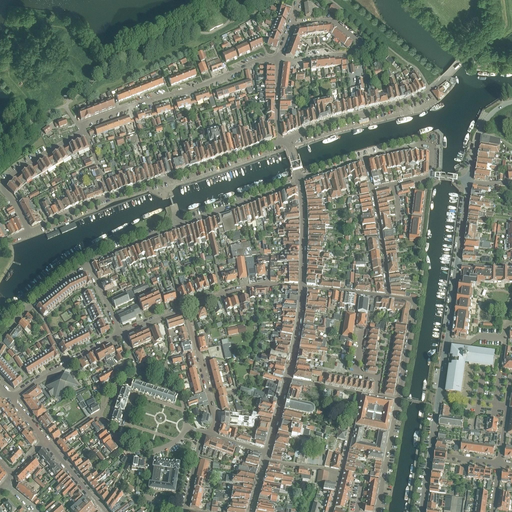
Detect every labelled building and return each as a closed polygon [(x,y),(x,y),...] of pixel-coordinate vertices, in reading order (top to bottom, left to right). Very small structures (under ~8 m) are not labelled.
[(330,9),(329,11),(335,16),(336,15),(340,10),(334,4),(330,9)] [(280,12),(288,15),(289,15),(291,9),(282,6),(280,12)] [(278,18),(285,21),(286,21),(288,15),(280,12),(278,18)] [(277,20),(275,26),(283,29),(285,23),(277,20)] [(295,29),(291,43),(285,56),(293,59),(296,51),(299,52),(300,51),(297,50),(298,46),(301,47),(302,45),(299,44),(302,37),(328,34),(334,38),(332,41),(334,42),(336,40),(339,42),(337,44),(339,46),(340,43),(344,46),(347,48),(352,42),(349,39),(331,25),(295,29)] [(273,32),(280,34),(281,35),(283,29),(275,26),(273,32)] [(272,33),(270,39),(278,42),(280,37),(279,36),(272,33)] [(28,45),(33,52),(45,43),(39,36),(28,45)] [(253,40),(257,48),(263,46),(259,38),(253,40)] [(270,39),(267,45),(271,46),(276,48),(279,42),(278,42),(270,39)] [(248,43),(251,50),(251,51),(257,48),(253,40),(248,43)] [(241,47),(244,55),(250,52),(247,45),(241,47)] [(235,50),(239,57),(244,55),(241,47),(235,50)] [(228,53),(231,60),(237,58),(234,51),(228,53)] [(222,56),(226,63),(231,60),(228,53),(222,56)] [(392,65),(395,62),(388,57),(386,60),(392,65)] [(209,70),(211,69),(212,72),(222,69),(219,60),(207,64),(209,70)] [(306,63),(307,70),(311,69),(311,70),(316,70),(315,61),(310,62),(310,63),(306,63)] [(201,75),(208,72),(204,64),(198,67),(201,75)] [(187,72),(190,79),(196,76),(193,70),(187,72)] [(415,71),(413,72),(415,76),(417,81),(421,78),(420,77),(419,78),(416,72),(415,71)] [(187,72),(181,75),(184,81),(190,79),(187,72)] [(274,72),(266,72),(266,82),(274,82),(274,72)] [(181,75),(175,77),(177,84),(184,81),(181,75)] [(415,76),(411,78),(412,79),(418,93),(422,91),(419,85),(423,82),(421,78),(417,81),(415,76)] [(177,84),(175,77),(168,79),(171,86),(177,84)] [(247,82),(244,83),(246,90),(246,89),(248,93),(251,92),(250,88),(252,87),(251,83),(251,82),(250,77),(246,78),(247,81),(247,82)] [(392,77),(390,78),(391,82),(394,102),(401,100),(398,91),(397,91),(396,86),(395,80),(393,80),(392,77)] [(155,81),(158,87),(163,85),(161,78),(155,81)] [(358,89),(355,89),(358,110),(363,109),(364,109),(361,90),(364,90),(362,79),(357,79),(358,89)] [(412,79),(408,81),(414,95),(418,93),(412,79)] [(406,82),(405,83),(411,96),(414,95),(408,81),(408,80),(406,81),(406,82)] [(149,83),(152,89),(158,87),(155,81),(149,83)] [(144,85),(146,92),(152,89),(149,83),(144,85)] [(405,83),(402,84),(405,92),(403,92),(405,99),(411,96),(405,83)] [(369,84),(368,84),(370,91),(373,107),(379,105),(376,92),(374,92),(372,84),(369,84)] [(138,87),(141,94),(146,92),(144,85),(138,87)] [(133,89),(135,96),(141,94),(138,87),(133,89)] [(432,93),(433,94),(438,101),(444,96),(442,92),(445,90),(442,87),(439,89),(438,88),(432,93)] [(127,91),(130,98),(135,96),(133,89),(130,90),(127,91)] [(280,101),(284,101),(284,102),(289,102),(290,102),(294,101),(293,97),(290,97),(286,97),(286,96),(287,96),(287,94),(291,94),(291,89),(290,89),(287,89),(285,89),(285,90),(280,91),(280,101)] [(354,89),(350,90),(351,96),(350,96),(353,112),(358,110),(355,89),(354,89)] [(121,93),(124,100),(130,98),(127,91),(121,93)] [(213,95),(214,97),(217,96),(218,99),(224,97),(222,91),(216,93),(216,94),(213,95)] [(346,92),(344,92),(344,96),(345,102),(346,113),(353,112),(350,96),(349,96),(350,100),(347,100),(346,92)] [(118,102),(119,102),(124,100),(121,93),(116,96),(118,102)] [(208,93),(201,95),(203,101),(209,100),(212,108),(215,107),(212,95),(209,96),(208,93)] [(196,101),(193,102),(194,104),(203,101),(201,95),(194,97),(196,101)] [(189,99),(182,101),(184,107),(194,104),(193,102),(190,103),(189,99)] [(332,99),(322,101),(326,119),(330,118),(328,102),(332,101),(332,99)] [(334,99),(332,99),(332,101),(334,117),(341,115),(339,104),(339,103),(338,101),(334,102),(334,99)] [(105,103),(108,110),(112,109),(115,107),(112,100),(105,103)] [(313,103),(313,106),(317,122),(326,119),(322,101),(314,103),(314,100),(313,100),(313,103)] [(184,107),(182,101),(176,103),(177,107),(174,107),(175,110),(184,107)] [(98,105),(101,113),(105,111),(108,110),(105,103),(98,105)] [(92,108),(95,115),(98,114),(101,113),(98,105),(92,108)] [(169,105),(162,107),(164,113),(174,111),(173,108),(170,109),(169,105)] [(307,112),(310,125),(317,122),(313,106),(310,107),(310,111),(307,112)] [(157,113),(154,114),(155,116),(164,113),(162,107),(156,109),(157,113)] [(85,110),(88,118),(91,117),(91,116),(94,115),(94,116),(95,115),(92,108),(85,110)] [(78,113),(81,120),(84,119),(88,118),(85,110),(78,113)] [(150,111),(143,113),(145,119),(155,116),(154,114),(151,114),(150,111)] [(299,114),(301,128),(310,125),(307,112),(299,114)] [(145,119),(143,113),(136,115),(138,119),(135,119),(136,122),(145,119)] [(129,118),(123,120),(125,126),(134,123),(133,120),(130,121),(129,118)] [(258,119),(254,120),(254,123),(257,122),(257,123),(259,123),(263,143),(271,140),(272,140),(269,126),(274,125),(274,121),(268,121),(268,120),(267,121),(268,124),(269,124),(269,125),(264,126),(263,121),(259,122),(258,119)] [(59,128),(67,125),(65,120),(54,124),(56,128),(59,127),(59,128)] [(238,130),(236,130),(241,150),(245,149),(240,126),(239,122),(239,126),(237,126),(238,130)] [(241,122),(239,122),(240,126),(245,149),(249,148),(246,134),(245,129),(242,129),(241,126),(242,125),(241,122)] [(257,125),(255,125),(259,144),(263,143),(259,123),(257,123),(257,125)] [(90,135),(95,133),(97,136),(102,134),(100,128),(94,130),(89,132),(90,135)] [(217,129),(224,155),(229,154),(224,135),(223,128),(217,129)] [(247,128),(244,128),(245,129),(246,134),(249,148),(249,147),(254,146),(251,133),(248,133),(247,128)] [(217,129),(217,130),(207,132),(207,134),(209,142),(213,141),(214,145),(211,146),(211,147),(214,158),(224,155),(217,129)] [(234,131),(232,131),(232,134),(234,139),(234,140),(237,151),(241,150),(236,130),(234,131)] [(228,134),(224,135),(229,154),(233,152),(230,139),(228,134)] [(228,134),(230,139),(233,152),(234,153),(237,151),(234,140),(234,139),(232,134),(229,135),(228,134)] [(482,137),(480,144),(500,147),(499,154),(505,156),(506,150),(506,148),(501,141),(482,137)] [(80,141),(83,151),(89,149),(85,139),(80,141)] [(74,144),(78,153),(83,151),(80,141),(74,144)] [(196,144),(192,145),(193,151),(194,151),(197,164),(199,163),(201,163),(206,161),(204,154),(205,153),(204,153),(202,146),(201,142),(196,144)] [(197,164),(194,151),(193,151),(192,145),(191,143),(183,145),(186,156),(189,167),(197,164)] [(208,143),(205,144),(206,145),(206,146),(210,160),(214,158),(211,147),(210,147),(210,143),(208,143)] [(65,148),(70,157),(72,155),(78,153),(74,144),(69,146),(65,148)] [(480,144),(479,151),(493,153),(495,154),(499,154),(500,147),(480,144)] [(57,153),(62,161),(70,157),(65,148),(63,150),(63,149),(57,153)] [(182,150),(179,150),(181,157),(184,168),(189,167),(186,156),(184,157),(183,154),(182,150)] [(479,151),(478,158),(488,159),(488,158),(494,159),(495,154),(493,153),(479,151)] [(413,152),(407,153),(410,171),(411,175),(412,178),(413,178),(416,177),(416,172),(412,172),(411,166),(415,165),(413,152)] [(49,157),(55,166),(62,161),(57,153),(52,156),(49,157)] [(410,171),(407,153),(402,154),(405,165),(406,171),(410,171)] [(159,164),(157,164),(160,176),(165,175),(161,161),(160,158),(160,155),(157,156),(158,159),(159,164)] [(169,155),(165,156),(165,158),(166,158),(170,173),(173,173),(174,172),(172,163),(171,163),(171,162),(169,155)] [(146,166),(150,180),(155,178),(151,167),(152,167),(151,165),(152,165),(151,163),(150,163),(149,158),(149,156),(146,157),(147,160),(149,167),(147,168),(146,166)] [(389,157),(392,169),(394,169),(395,173),(397,173),(397,171),(393,156),(389,157)] [(42,162),(47,171),(55,166),(49,157),(47,159),(42,162)] [(181,157),(176,159),(179,170),(184,168),(181,157)] [(141,164),(146,181),(150,180),(146,166),(145,163),(144,158),(142,158),(143,164),(141,164)] [(166,159),(161,161),(165,175),(170,173),(166,158),(165,158),(166,159)] [(382,170),(384,176),(388,175),(385,168),(386,167),(387,170),(388,175),(389,175),(388,173),(384,158),(380,159),(382,170)] [(478,158),(477,164),(487,166),(491,167),(492,167),(495,167),(496,162),(493,162),(494,161),(494,159),(488,158),(488,159),(478,158)] [(374,161),(380,185),(386,184),(385,181),(381,182),(380,178),(379,179),(378,177),(381,176),(380,171),(382,171),(384,176),(382,170),(380,159),(379,159),(374,160),(374,161)] [(373,180),(374,186),(380,185),(374,161),(368,162),(371,174),(373,180)] [(34,166),(39,175),(47,171),(42,162),(37,165),(34,166)] [(151,167),(155,178),(160,176),(157,164),(156,162),(155,162),(154,163),(155,166),(152,167),(151,167)] [(132,167),(136,184),(141,182),(138,169),(135,170),(134,163),(131,163),(132,167)] [(356,166),(360,183),(366,182),(365,179),(367,178),(365,168),(363,168),(362,164),(356,166)] [(26,171),(32,180),(39,175),(34,166),(32,168),(26,171)] [(357,188),(359,188),(358,184),(360,183),(356,166),(350,168),(351,174),(352,174),(355,186),(357,185),(357,188)] [(125,176),(128,187),(132,186),(128,170),(128,168),(127,167),(124,168),(122,168),(124,173),(123,173),(124,176),(125,176)] [(132,167),(128,168),(128,170),(132,186),(132,185),(136,184),(132,167)] [(342,171),(347,191),(347,192),(348,192),(348,193),(348,195),(350,194),(349,188),(351,188),(350,185),(349,184),(349,182),(346,169),(342,171)] [(340,189),(341,192),(347,191),(342,171),(341,170),(337,172),(338,180),(340,189)] [(18,177),(25,185),(26,183),(32,180),(26,171),(21,174),(18,177)] [(119,176),(123,188),(127,187),(128,187),(125,176),(124,176),(123,177),(122,172),(118,173),(119,176)] [(336,172),(337,172),(328,175),(330,189),(332,199),(329,199),(326,200),(326,204),(331,203),(331,199),(332,199),(332,200),(342,198),(342,197),(341,192),(340,189),(338,180),(337,172),(336,172)] [(114,173),(112,174),(115,183),(116,182),(116,183),(119,190),(123,188),(119,176),(117,176),(117,177),(116,178),(114,173)] [(110,180),(106,181),(110,193),(118,190),(119,190),(116,183),(116,182),(115,183),(112,174),(108,176),(110,180)] [(323,177),(327,192),(330,191),(330,192),(331,196),(328,197),(329,199),(332,199),(330,189),(328,175),(323,177)] [(11,184),(18,191),(25,185),(18,177),(16,179),(15,179),(11,184)] [(315,184),(316,189),(317,190),(320,190),(321,193),(327,192),(323,177),(313,180),(314,184),(315,184)] [(93,190),(92,190),(93,193),(95,192),(97,197),(103,196),(101,192),(99,186),(98,187),(98,185),(96,181),(94,182),(96,186),(97,188),(93,190)] [(96,181),(98,185),(98,187),(99,186),(101,192),(103,196),(107,194),(103,184),(99,186),(99,185),(98,185),(96,181)] [(402,186),(403,191),(397,193),(398,196),(409,193),(409,190),(415,188),(414,183),(402,186)] [(6,188),(14,195),(18,191),(11,184),(6,188)] [(71,186),(71,187),(79,204),(82,203),(77,191),(78,191),(76,187),(75,184),(71,186)] [(306,191),(306,194),(307,194),(307,195),(314,194),(317,193),(317,194),(317,190),(316,189),(315,184),(314,184),(305,187),(306,191)] [(78,186),(76,187),(78,191),(77,191),(82,203),(86,201),(84,196),(83,193),(82,192),(81,189),(82,189),(81,186),(79,187),(78,186)] [(71,187),(69,188),(71,192),(69,193),(75,205),(79,204),(71,187)] [(90,189),(88,189),(92,199),(97,197),(95,192),(93,193),(92,190),(93,190),(92,187),(89,188),(90,189)] [(358,190),(359,196),(361,195),(369,194),(368,188),(368,187),(359,189),(359,190),(358,190)] [(83,192),(82,192),(83,193),(84,196),(86,201),(92,199),(88,189),(85,190),(83,191),(83,192)] [(307,201),(322,200),(321,193),(320,190),(317,190),(317,194),(320,194),(320,196),(317,196),(315,196),(314,194),(307,195),(307,194),(307,198),(307,201)] [(66,193),(64,194),(66,197),(67,199),(71,207),(75,205),(69,193),(68,192),(66,193)] [(297,194),(285,197),(286,204),(287,205),(287,208),(289,208),(289,204),(289,200),(297,199),(297,194)] [(275,218),(280,217),(278,207),(278,204),(276,196),(272,198),(273,210),(273,212),(275,218)] [(19,203),(22,208),(25,215),(32,211),(34,210),(31,204),(28,198),(19,203)] [(44,203),(41,204),(48,218),(53,216),(50,209),(49,208),(51,207),(46,198),(42,201),(44,203)] [(67,199),(63,201),(66,209),(71,207),(67,199)] [(322,200),(307,201),(308,205),(308,209),(325,208),(325,204),(324,204),(324,200),(323,200),(322,200)] [(56,203),(54,204),(58,214),(64,211),(59,202),(56,203)] [(260,202),(255,203),(255,204),(259,222),(263,221),(263,220),(263,219),(260,202)] [(50,209),(53,216),(58,214),(54,204),(54,205),(53,205),(54,207),(50,209)] [(248,206),(252,225),(252,228),(256,227),(255,222),(252,205),(248,206)] [(244,208),(247,222),(247,225),(248,226),(250,225),(252,225),(248,206),(244,208)] [(470,206),(469,212),(493,215),(494,213),(491,213),(489,212),(489,213),(486,212),(481,211),(481,208),(470,206)] [(38,224),(41,222),(38,216),(35,218),(32,211),(25,215),(31,227),(38,224)] [(215,218),(218,230),(219,235),(223,234),(227,233),(231,232),(233,242),(241,240),(239,232),(235,232),(235,231),(234,227),(231,212),(220,216),(215,218)] [(360,218),(360,221),(362,221),(374,219),(373,212),(368,212),(365,213),(365,215),(362,216),(362,217),(360,218)] [(18,218),(13,221),(19,232),(24,230),(18,218)] [(214,257),(219,256),(214,236),(214,237),(213,234),(214,233),(213,231),(218,230),(215,218),(211,220),(205,221),(208,235),(214,257)] [(362,221),(363,227),(362,227),(375,225),(374,220),(374,219),(362,221)] [(13,220),(9,222),(15,234),(19,232),(13,221),(13,220)] [(381,223),(382,227),(383,231),(392,230),(391,221),(381,223)] [(9,222),(5,224),(6,227),(11,235),(15,234),(9,222)] [(197,224),(200,240),(204,239),(205,242),(208,241),(208,237),(205,238),(202,223),(197,224)] [(189,227),(192,239),(193,246),(197,245),(193,226),(193,225),(189,227)] [(467,225),(465,241),(479,242),(485,243),(486,240),(480,239),(475,239),(476,232),(477,232),(478,228),(477,227),(477,226),(467,225)] [(184,228),(184,229),(187,239),(189,245),(193,244),(192,239),(189,227),(184,229),(184,228)] [(184,229),(180,230),(183,239),(184,239),(186,245),(187,249),(189,248),(188,245),(189,245),(187,239),(184,229)] [(60,234),(58,230),(46,235),(48,239),(60,234)] [(175,232),(179,246),(181,251),(182,250),(181,246),(183,245),(182,239),(183,239),(180,230),(179,230),(180,231),(175,232)] [(174,242),(174,244),(176,243),(177,247),(178,249),(180,248),(179,246),(175,232),(171,233),(174,242)] [(309,236),(309,241),(317,241),(321,242),(321,244),(326,244),(326,236),(325,236),(309,236)] [(155,239),(159,251),(159,254),(163,252),(163,251),(164,251),(164,249),(167,248),(167,249),(165,242),(163,243),(161,237),(159,238),(155,239)] [(150,241),(155,257),(156,256),(155,252),(159,251),(155,239),(150,241)] [(150,242),(146,243),(150,258),(155,257),(150,241),(150,242)] [(367,242),(368,247),(369,253),(379,252),(378,241),(367,242)] [(464,247),(474,248),(489,250),(490,244),(485,243),(479,242),(465,241),(464,242),(463,246),(464,247)] [(147,259),(147,260),(151,259),(146,243),(142,245),(147,259)] [(235,259),(245,258),(252,258),(251,256),(251,251),(249,243),(246,243),(241,244),(230,247),(232,260),(235,259)] [(137,246),(142,259),(146,258),(146,260),(147,260),(147,259),(142,245),(137,246)] [(134,247),(134,248),(140,265),(141,265),(139,261),(142,260),(142,259),(137,246),(134,247)] [(280,256),(279,256),(279,257),(298,258),(298,253),(298,248),(298,247),(284,246),(284,249),(288,249),(288,252),(284,252),(282,252),(282,255),(280,255),(280,256)] [(134,248),(130,249),(135,263),(137,262),(139,266),(140,265),(134,248)] [(126,251),(131,265),(134,264),(135,267),(137,266),(135,263),(130,249),(126,251)] [(126,251),(122,252),(125,261),(126,261),(127,264),(128,264),(129,266),(131,265),(126,251)] [(118,254),(124,270),(126,269),(125,265),(123,262),(125,261),(122,252),(121,252),(121,253),(118,254)] [(308,253),(308,258),(319,259),(322,260),(327,260),(329,261),(329,260),(332,261),(332,259),(329,259),(330,256),(333,256),(333,254),(331,254),(323,254),(320,253),(308,253)] [(366,257),(367,263),(368,263),(367,256),(371,255),(372,262),(380,261),(379,253),(371,254),(366,254),(366,255),(363,255),(364,257),(366,257)] [(109,258),(114,269),(115,271),(120,269),(123,274),(124,277),(126,276),(125,273),(124,270),(118,254),(114,256),(109,258)] [(258,264),(254,265),(254,269),(255,277),(255,276),(257,276),(258,277),(265,276),(265,273),(263,265),(263,264),(269,263),(268,257),(265,258),(265,256),(261,256),(261,258),(257,259),(258,264)] [(387,257),(388,266),(395,265),(398,265),(397,256),(387,257)] [(114,269),(109,258),(104,259),(107,266),(109,265),(112,270),(114,269)] [(237,266),(239,279),(247,278),(244,263),(245,263),(245,258),(235,259),(236,264),(237,264),(237,266)] [(246,263),(248,278),(255,277),(254,269),(253,258),(245,259),(245,258),(245,263),(246,263)] [(96,262),(99,268),(99,269),(100,269),(107,266),(104,259),(97,262),(96,262)] [(162,264),(161,265),(161,267),(162,269),(163,269),(164,272),(169,270),(168,268),(168,267),(167,261),(166,261),(162,262),(163,264),(162,264)] [(373,270),(381,269),(380,261),(372,262),(370,263),(370,265),(368,265),(368,268),(372,267),(373,270)] [(469,317),(471,308),(470,308),(471,305),(472,297),(473,293),(473,292),(474,286),(476,286),(480,287),(481,283),(485,284),(485,283),(489,284),(498,284),(499,284),(501,284),(509,284),(511,283),(511,269),(509,269),(501,269),(498,269),(496,269),(490,269),(486,269),(474,268),(462,267),(460,280),(462,280),(461,283),(459,283),(458,291),(458,295),(457,303),(456,306),(455,315),(455,318),(454,318),(452,334),(453,334),(453,338),(466,340),(467,336),(469,320),(469,317)] [(228,274),(231,282),(236,280),(235,278),(237,277),(236,272),(234,272),(233,269),(228,270),(229,274),(228,274)] [(372,278),(374,278),(374,279),(374,281),(370,281),(371,284),(383,282),(382,278),(382,277),(381,269),(373,270),(374,275),(371,276),(372,278)] [(101,273),(96,275),(98,279),(103,277),(108,275),(111,274),(109,270),(107,271),(107,270),(105,270),(104,270),(101,271),(101,273)] [(308,270),(308,276),(320,277),(320,281),(320,283),(321,283),(321,287),(329,288),(337,288),(340,289),(341,283),(333,282),(333,283),(325,282),(325,277),(322,277),(323,271),(308,270)] [(221,273),(223,280),(225,280),(226,283),(231,282),(228,274),(224,275),(223,272),(221,273)] [(208,278),(210,287),(217,286),(215,277),(211,278),(210,273),(207,274),(208,278)] [(67,284),(50,298),(41,305),(36,308),(43,317),(48,313),(47,313),(68,296),(69,297),(69,298),(69,297),(72,295),(73,295),(73,294),(72,294),(72,293),(92,284),(87,274),(82,277),(67,284)] [(193,282),(196,293),(203,290),(199,280),(195,282),(194,279),(192,275),(189,276),(191,280),(192,282),(193,283),(193,282)] [(199,280),(203,290),(209,288),(205,278),(207,277),(206,275),(202,276),(203,279),(199,280)] [(110,281),(101,285),(104,291),(113,287),(114,287),(112,283),(118,280),(117,278),(116,276),(110,278),(112,281),(110,281)] [(308,276),(307,285),(315,286),(316,280),(320,281),(320,277),(308,276)] [(185,286),(188,296),(194,294),(192,288),(193,288),(192,284),(191,281),(188,282),(189,285),(185,286)] [(177,290),(180,299),(186,297),(185,293),(183,288),(184,288),(183,284),(181,285),(182,288),(178,289),(177,290)] [(285,293),(285,296),(297,297),(297,292),(295,292),(295,291),(293,291),(293,292),(286,291),(287,286),(282,286),(282,290),(282,293),(285,293)] [(167,293),(170,302),(176,300),(172,288),(166,290),(167,293)] [(255,290),(249,290),(250,299),(255,298),(255,296),(265,295),(265,294),(269,294),(268,288),(264,288),(255,289),(255,290)] [(81,296),(83,301),(94,297),(91,291),(83,295),(81,296)] [(130,292),(111,300),(115,308),(129,302),(135,299),(131,291),(130,292)] [(138,299),(143,311),(161,303),(156,291),(138,299)] [(160,292),(162,299),(164,304),(170,302),(167,293),(164,294),(163,291),(160,292)] [(247,296),(240,297),(241,305),(240,305),(240,307),(242,314),(243,316),(246,315),(246,312),(247,312),(246,308),(249,307),(249,304),(247,296)] [(307,296),(306,302),(322,304),(322,301),(326,301),(326,300),(318,299),(317,303),(316,303),(316,301),(317,300),(317,297),(307,296)] [(96,302),(94,297),(83,301),(86,306),(88,305),(88,306),(96,302)] [(236,298),(230,300),(233,309),(237,307),(238,311),(239,311),(241,317),(243,316),(242,314),(240,307),(239,307),(236,298)] [(306,302),(306,307),(318,308),(328,309),(329,310),(331,299),(327,299),(327,302),(326,301),(322,301),(322,304),(306,302)] [(225,307),(226,310),(227,314),(230,313),(229,309),(232,309),(230,300),(224,301),(225,307)] [(359,300),(358,313),(360,313),(366,314),(368,314),(369,301),(359,300)] [(400,302),(398,311),(399,311),(400,310),(403,311),(409,312),(410,304),(400,302)] [(213,305),(212,306),(214,310),(215,314),(222,312),(222,315),(223,314),(225,319),(226,318),(225,314),(224,310),(224,311),(223,309),(222,305),(220,306),(219,303),(213,305)] [(88,311),(90,316),(100,311),(98,305),(90,309),(90,310),(88,311)] [(116,313),(119,319),(122,325),(136,319),(135,316),(140,314),(136,305),(131,307),(132,310),(125,314),(123,310),(116,313)] [(206,316),(204,309),(196,311),(198,319),(199,319),(200,320),(206,318),(205,317),(206,316)] [(346,314),(342,337),(345,337),(344,340),(345,340),(350,341),(352,341),(352,338),(354,326),(356,315),(354,315),(354,313),(355,311),(351,310),(351,312),(349,312),(349,314),(346,314)] [(100,311),(90,316),(93,322),(95,321),(103,317),(100,311)] [(25,318),(23,320),(26,322),(29,325),(30,323),(34,318),(36,316),(33,313),(31,315),(30,314),(29,313),(25,318)] [(358,315),(356,326),(366,328),(368,316),(366,316),(366,314),(360,313),(360,315),(358,315)] [(19,325),(25,331),(27,328),(30,331),(32,329),(23,320),(19,325)] [(94,325),(97,330),(107,326),(107,325),(104,320),(96,324),(94,325)] [(302,331),(302,332),(323,334),(324,334),(328,335),(330,324),(330,321),(325,320),(322,320),(321,326),(322,326),(321,329),(303,327),(303,331),(302,331)] [(12,329),(8,336),(12,339),(14,341),(18,335),(19,333),(22,330),(18,326),(17,325),(13,330),(12,329)] [(237,327),(227,329),(228,336),(238,334),(244,333),(243,325),(237,327)] [(110,331),(107,326),(97,330),(99,335),(101,335),(110,331)] [(157,328),(151,330),(154,338),(151,339),(154,346),(157,345),(156,343),(162,341),(157,328)] [(177,330),(179,336),(186,334),(184,328),(177,330)] [(135,334),(127,337),(133,349),(151,341),(146,329),(139,332),(135,334)] [(85,330),(80,333),(81,335),(85,343),(90,340),(89,337),(88,335),(87,332),(85,330)] [(186,334),(179,336),(181,343),(188,341),(186,334)] [(81,335),(75,337),(79,345),(85,343),(81,335)] [(8,336),(3,343),(9,349),(10,350),(12,348),(16,343),(12,339),(8,336)] [(197,339),(198,345),(206,343),(205,337),(204,336),(197,337),(197,339)] [(270,340),(270,342),(274,343),(277,343),(289,346),(290,342),(291,339),(272,336),(271,336),(270,340)] [(313,346),(313,347),(316,347),(314,347),(314,346),(321,347),(322,339),(302,336),(301,340),(311,342),(311,343),(312,343),(311,345),(313,346)] [(75,337),(70,340),(74,348),(79,345),(75,337)] [(63,340),(58,343),(59,345),(63,354),(69,351),(64,343),(63,340)] [(65,342),(64,343),(69,351),(74,348),(70,340),(65,343),(65,342)] [(228,340),(221,341),(225,359),(231,358),(229,347),(231,347),(230,344),(229,344),(228,340)] [(180,344),(180,347),(177,348),(177,350),(192,347),(190,342),(180,344)] [(198,345),(200,352),(207,350),(207,348),(206,343),(198,345)] [(271,350),(270,352),(287,356),(287,355),(289,346),(277,343),(275,351),(271,350)] [(100,350),(107,364),(108,366),(112,368),(114,366),(110,359),(116,356),(110,345),(109,346),(109,345),(100,350)] [(115,358),(117,361),(118,363),(123,360),(121,355),(123,354),(119,347),(114,350),(117,356),(115,358)] [(178,353),(182,352),(182,355),(183,356),(185,356),(192,354),(192,353),(193,352),(192,347),(177,350),(178,353)] [(49,351),(54,359),(59,356),(54,348),(49,351)] [(492,368),(494,354),(452,348),(450,357),(454,358),(453,360),(456,360),(455,366),(452,365),(452,367),(450,367),(446,393),(460,395),(465,365),(492,368)] [(105,365),(107,364),(100,350),(96,352),(96,353),(95,353),(99,362),(103,360),(105,365)] [(133,354),(135,359),(145,355),(142,350),(133,354)] [(298,354),(313,356),(313,355),(318,356),(318,357),(320,357),(323,358),(326,358),(327,353),(299,350),(299,353),(298,354)] [(44,355),(49,362),(54,359),(54,360),(54,359),(49,351),(49,352),(44,355)] [(268,356),(268,357),(286,361),(286,360),(286,361),(287,356),(270,352),(269,357),(268,356)] [(187,356),(188,362),(195,361),(194,354),(187,356)] [(39,358),(44,366),(49,362),(44,355),(39,358)] [(91,366),(90,367),(92,370),(94,369),(92,366),(97,363),(92,355),(87,358),(89,363),(91,366)] [(135,359),(138,365),(146,361),(148,365),(152,364),(149,357),(146,358),(145,355),(135,359)] [(257,356),(257,358),(284,365),(286,361),(268,357),(262,355),(261,357),(257,356)] [(172,360),(170,360),(171,364),(172,363),(173,365),(182,363),(184,362),(183,362),(183,356),(183,357),(182,356),(174,358),(171,358),(172,360)] [(34,361),(39,369),(44,366),(39,358),(34,361)] [(270,363),(269,365),(284,369),(285,365),(284,365),(257,358),(257,359),(255,359),(255,361),(260,363),(260,360),(263,360),(269,362),(269,363),(270,363)] [(89,371),(92,370),(90,367),(89,367),(85,359),(79,362),(80,365),(77,367),(80,372),(83,370),(83,371),(88,368),(89,371)] [(215,361),(212,361),(211,359),(208,360),(214,380),(220,379),(215,361)] [(29,364),(33,372),(39,369),(34,361),(29,364)] [(190,369),(195,368),(197,367),(195,361),(188,362),(190,369)] [(296,365),(295,371),(308,373),(308,370),(312,371),(312,367),(313,367),(314,362),(310,362),(310,363),(310,365),(309,365),(309,367),(296,365)] [(28,375),(33,372),(29,364),(23,368),(28,375)] [(264,368),(268,369),(283,373),(284,369),(269,365),(265,364),(264,366),(264,368)] [(7,366),(0,372),(0,373),(3,376),(3,377),(10,370),(7,366)] [(114,372),(116,376),(125,371),(123,367),(120,368),(120,369),(114,372)] [(190,374),(188,375),(188,377),(196,375),(195,369),(189,371),(190,374)] [(272,376),(282,378),(283,373),(268,369),(267,372),(273,374),(272,376)] [(10,370),(3,377),(6,380),(7,381),(14,374),(10,370)] [(109,375),(108,375),(111,379),(115,377),(112,371),(111,371),(110,370),(107,372),(109,375)] [(250,371),(249,375),(262,379),(265,380),(267,380),(281,384),(282,380),(263,375),(259,373),(250,371)] [(295,371),(293,378),(303,380),(311,381),(311,379),(310,379),(311,376),(313,376),(314,371),(312,371),(311,374),(308,373),(295,371)] [(107,372),(101,375),(105,382),(111,379),(108,375),(109,375),(107,372)] [(49,388),(46,391),(50,397),(54,394),(59,401),(78,386),(70,375),(64,373),(47,385),(49,388)] [(14,374),(7,381),(10,384),(10,385),(18,378),(18,377),(17,378),(14,374)] [(97,376),(93,379),(95,383),(99,381),(101,385),(105,382),(101,375),(100,376),(99,375),(97,376)] [(18,378),(10,385),(13,388),(14,389),(17,386),(19,385),(19,384),(22,382),(18,378)] [(267,380),(265,389),(269,390),(274,391),(279,392),(281,384),(267,380)] [(137,392),(142,394),(144,386),(133,382),(131,390),(134,391),(134,392),(137,393),(137,392)] [(291,387),(306,390),(307,388),(302,387),(302,384),(292,382),(290,387),(291,387)] [(37,386),(23,397),(25,400),(26,400),(27,402),(26,403),(33,413),(37,419),(44,413),(45,412),(46,412),(40,405),(35,398),(42,394),(41,392),(37,386)] [(144,386),(142,394),(145,395),(148,396),(152,397),(155,389),(144,386)] [(118,399),(127,402),(128,398),(129,394),(130,391),(122,387),(118,399)] [(75,394),(72,395),(74,400),(76,398),(75,396),(77,395),(76,394),(86,390),(85,388),(75,393),(74,393),(75,394)] [(241,388),(239,393),(249,396),(249,397),(253,398),(256,399),(257,396),(254,395),(255,394),(254,394),(251,392),(251,391),(245,389),(241,388)] [(155,389),(152,397),(156,399),(159,400),(163,401),(166,393),(155,389)] [(255,394),(254,395),(257,396),(256,399),(260,400),(261,400),(276,404),(279,392),(274,391),(269,390),(265,389),(264,394),(255,391),(254,394),(255,394)] [(224,390),(218,392),(219,399),(227,397),(225,390),(224,390)] [(166,393),(163,401),(167,402),(170,403),(174,405),(175,403),(174,403),(176,397),(177,398),(177,396),(166,393)] [(197,398),(195,398),(198,404),(199,407),(203,405),(207,403),(206,400),(204,393),(196,395),(197,398)] [(289,393),(287,400),(297,402),(298,399),(302,400),(302,396),(299,395),(300,395),(289,393)] [(188,407),(198,404),(195,398),(197,398),(196,395),(193,396),(194,398),(193,399),(189,400),(189,402),(187,403),(188,407)] [(361,399),(358,411),(356,422),(355,426),(350,449),(360,451),(368,453),(367,458),(381,462),(387,433),(388,429),(390,418),(392,406),(393,402),(362,396),(361,399)] [(115,410),(123,413),(127,402),(118,399),(114,410),(115,410)] [(91,402),(87,404),(89,408),(87,410),(90,414),(91,415),(93,413),(99,410),(96,405),(93,400),(91,402)] [(254,410),(254,411),(258,412),(258,411),(273,415),(276,404),(261,400),(259,404),(257,404),(256,406),(259,407),(258,411),(254,410)] [(285,406),(284,410),(308,415),(311,415),(313,413),(314,410),(313,407),(310,405),(297,402),(287,400),(287,401),(285,406)] [(228,403),(220,405),(222,411),(226,410),(227,412),(230,411),(229,409),(228,409),(227,406),(229,405),(228,403)] [(6,404),(0,409),(4,413),(10,408),(6,404)] [(46,412),(45,412),(44,413),(46,416),(47,415),(54,410),(52,409),(52,407),(46,412)] [(3,418),(6,416),(8,418),(14,413),(10,408),(4,413),(1,415),(3,418)] [(115,410),(111,422),(119,424),(121,420),(122,417),(123,413),(115,410)] [(251,413),(250,415),(252,415),(253,416),(271,420),(272,415),(273,415),(258,411),(258,412),(257,415),(252,413),(252,414),(251,413)] [(282,417),(299,421),(300,421),(302,415),(284,411),(282,417)] [(58,421),(62,417),(63,416),(64,416),(61,412),(51,419),(54,423),(58,421)] [(221,415),(221,425),(228,426),(227,426),(241,427),(241,417),(238,416),(238,414),(224,412),(224,415),(221,415)] [(8,418),(12,423),(18,418),(14,413),(8,418)] [(39,421),(46,430),(52,425),(53,424),(47,415),(46,416),(39,421)] [(207,426),(210,426),(212,419),(211,416),(203,415),(201,425),(201,426),(204,427),(205,426),(207,426)] [(241,417),(241,427),(254,428),(255,421),(255,418),(253,418),(253,416),(252,415),(250,415),(251,415),(251,417),(241,417)] [(253,416),(253,418),(255,418),(255,421),(259,422),(269,424),(270,424),(271,420),(253,416)] [(12,423),(16,428),(22,423),(18,418),(12,423)] [(439,426),(462,429),(463,421),(460,420),(458,420),(456,420),(448,419),(440,418),(439,426)] [(488,418),(487,425),(497,427),(498,424),(497,423),(497,421),(492,421),(493,419),(488,418)] [(91,419),(77,428),(81,434),(89,427),(94,423),(91,419)] [(255,429),(255,431),(267,434),(270,424),(269,424),(259,422),(257,430),(255,429)] [(281,422),(279,432),(287,434),(288,430),(292,431),(291,434),(291,435),(296,436),(299,437),(299,436),(305,437),(307,438),(307,437),(307,436),(307,435),(308,435),(308,434),(308,433),(308,432),(309,431),(309,430),(307,429),(308,427),(301,426),(296,425),(295,425),(281,422)] [(16,428),(20,433),(26,428),(22,423),(16,428)] [(52,425),(46,430),(50,435),(56,430),(52,425)] [(103,429),(101,425),(95,430),(96,432),(95,432),(95,433),(92,434),(94,436),(97,435),(96,434),(103,429)] [(221,427),(219,433),(219,434),(227,437),(229,438),(230,434),(228,433),(230,429),(232,430),(232,429),(233,428),(228,427),(228,429),(225,428),(221,426),(221,427)] [(231,434),(230,438),(236,440),(236,438),(236,441),(249,445),(250,444),(251,440),(251,439),(246,437),(243,436),(237,434),(237,435),(237,431),(232,429),(232,430),(231,434)] [(22,435),(26,440),(31,436),(32,435),(30,432),(29,432),(28,430),(22,435)] [(56,430),(50,435),(54,441),(61,436),(63,434),(61,433),(59,434),(56,430)] [(336,439),(345,441),(347,432),(339,430),(336,439)] [(68,435),(72,440),(74,438),(76,440),(78,439),(76,436),(78,436),(74,431),(68,435)] [(94,438),(93,439),(95,441),(96,440),(98,443),(100,441),(107,435),(104,431),(96,436),(94,438)] [(254,431),(254,432),(256,432),(255,436),(266,439),(267,434),(255,431),(254,431)] [(63,439),(66,442),(66,443),(67,442),(68,443),(68,442),(70,445),(72,443),(70,441),(72,440),(68,435),(63,438),(63,439)] [(100,441),(102,444),(99,447),(101,449),(104,446),(111,440),(107,435),(100,441)] [(31,446),(36,442),(31,436),(26,440),(31,446)] [(275,444),(287,446),(289,439),(289,438),(277,436),(275,444)] [(202,452),(201,456),(203,456),(205,450),(206,448),(209,449),(212,439),(207,437),(206,438),(204,447),(202,452)] [(61,440),(56,444),(59,447),(64,444),(63,444),(66,442),(63,439),(61,441),(61,440)] [(212,439),(209,449),(208,453),(207,455),(209,456),(210,451),(211,452),(211,450),(215,451),(218,441),(212,439)] [(294,439),(293,442),(298,443),(297,446),(300,447),(302,441),(298,440),(294,439)] [(103,451),(104,453),(114,445),(111,441),(111,440),(104,446),(106,448),(103,451)] [(251,440),(250,444),(255,446),(263,448),(264,444),(251,440)] [(218,441),(215,451),(213,455),(215,456),(217,452),(220,453),(224,443),(218,441)] [(224,443),(220,453),(219,455),(219,457),(220,458),(221,456),(222,454),(226,455),(229,445),(224,443)] [(64,444),(59,447),(65,455),(69,451),(64,444)] [(441,450),(440,453),(447,454),(447,453),(447,451),(446,450),(446,447),(448,448),(448,445),(447,445),(442,445),(440,444),(440,446),(436,445),(435,449),(436,449),(441,450)] [(114,445),(104,453),(105,452),(106,454),(104,456),(106,459),(108,457),(108,456),(110,454),(117,449),(114,445)] [(229,445),(226,455),(232,457),(235,448),(229,445)] [(489,445),(488,455),(491,455),(493,455),(494,450),(496,451),(496,446),(489,445)] [(13,464),(22,454),(15,448),(13,450),(15,452),(10,458),(8,456),(6,458),(13,464)] [(38,454),(43,459),(43,460),(49,455),(44,449),(38,454)] [(68,459),(75,454),(71,450),(69,451),(65,455),(68,459)] [(102,463),(105,460),(99,452),(96,454),(102,463)] [(250,455),(249,458),(260,460),(261,456),(250,453),(248,452),(247,455),(250,455)] [(282,454),(281,453),(273,452),(271,459),(281,461),(282,454)] [(434,459),(434,461),(439,462),(440,459),(443,459),(446,460),(446,458),(447,454),(440,453),(435,452),(435,456),(434,459)] [(331,463),(330,468),(338,470),(340,461),(342,455),(335,453),(333,460),(333,463),(331,463)] [(75,454),(68,459),(72,464),(78,459),(75,454)] [(43,463),(42,463),(45,461),(48,465),(53,461),(49,455),(43,460),(43,459),(39,463),(41,465),(43,463)] [(33,458),(29,463),(35,469),(39,465),(33,458)] [(76,468),(86,460),(82,463),(78,459),(72,464),(76,468)] [(130,469),(129,471),(131,471),(137,472),(137,470),(139,460),(133,459),(131,469),(130,469)] [(245,462),(245,464),(257,467),(259,464),(243,459),(241,459),(240,461),(245,462)] [(92,466),(86,460),(76,468),(79,472),(86,466),(89,469),(92,466)] [(154,460),(152,468),(154,468),(152,483),(149,483),(148,489),(174,493),(178,472),(179,464),(173,463),(172,464),(160,462),(160,461),(154,460)] [(197,472),(196,478),(202,480),(205,480),(206,474),(207,470),(209,462),(200,460),(198,467),(197,472)] [(47,471),(48,473),(57,466),(53,461),(48,465),(50,468),(47,471)] [(242,465),(241,467),(256,471),(257,467),(245,464),(243,463),(238,462),(238,463),(239,463),(239,464),(242,465)] [(29,463),(25,467),(31,473),(35,469),(29,463)] [(433,467),(433,471),(443,473),(449,474),(450,465),(434,463),(433,467)] [(233,471),(238,472),(255,477),(255,476),(256,471),(241,467),(235,465),(233,471)] [(57,466),(48,473),(50,475),(52,473),(55,477),(61,471),(57,466)] [(86,466),(79,472),(81,475),(86,471),(89,474),(90,473),(87,470),(92,467),(92,466),(89,469),(86,466)] [(26,478),(31,473),(25,467),(20,471),(26,478)] [(296,471),(295,474),(298,474),(298,475),(304,475),(304,480),(306,480),(308,480),(310,481),(311,477),(309,476),(310,473),(307,472),(307,470),(299,468),(298,471),(296,471)] [(462,476),(462,477),(465,477),(465,476),(467,476),(466,478),(474,479),(475,468),(472,468),(471,469),(469,468),(469,473),(467,473),(467,471),(463,470),(462,476)] [(26,478),(20,471),(14,477),(16,478),(16,482),(16,483),(22,482),(26,478)] [(52,486),(56,482),(64,474),(61,471),(55,477),(53,479),(55,480),(51,484),(52,486)] [(89,474),(84,478),(88,484),(89,484),(98,477),(93,471),(90,473),(89,474)] [(98,477),(89,484),(94,490),(102,483),(103,482),(102,481),(101,480),(102,479),(103,480),(104,480),(106,479),(106,477),(105,476),(106,476),(105,474),(103,472),(98,477)] [(231,483),(237,484),(253,486),(255,477),(238,472),(238,473),(237,472),(236,478),(232,477),(226,476),(225,483),(231,483)] [(267,472),(265,479),(266,480),(267,478),(279,480),(291,482),(292,482),(294,482),(295,479),(293,478),(290,477),(287,476),(286,476),(266,472),(267,472)] [(432,473),(431,479),(440,480),(445,481),(445,479),(441,478),(441,474),(432,473)] [(500,477),(500,482),(507,483),(508,473),(505,473),(503,473),(502,478),(500,477)] [(64,474),(56,482),(59,485),(67,477),(64,474)] [(67,477),(59,485),(54,489),(56,492),(69,480),(67,477)] [(195,482),(194,488),(200,489),(201,484),(202,484),(202,480),(196,478),(196,479),(195,482)] [(281,482),(280,486),(285,486),(291,487),(291,482),(279,480),(267,478),(266,480),(281,482)] [(69,480),(56,492),(53,495),(55,497),(59,493),(58,493),(59,492),(60,493),(72,483),(69,480)] [(102,483),(94,490),(97,494),(96,494),(97,494),(105,487),(106,489),(111,482),(110,481),(104,486),(102,483)] [(105,487),(97,494),(103,502),(108,495),(105,492),(108,490),(107,489),(112,483),(111,482),(106,489),(105,487)] [(16,489),(21,494),(27,487),(23,484),(23,483),(16,484),(16,486),(17,485),(17,488),(16,489)] [(72,483),(60,493),(63,497),(65,496),(74,486),(72,483)] [(262,488),(279,491),(281,492),(284,492),(285,486),(280,486),(264,483),(263,483),(262,488)] [(323,491),(328,491),(333,492),(335,485),(327,484),(325,483),(323,490),(323,491)] [(233,487),(232,492),(250,495),(253,486),(237,484),(236,488),(233,487)] [(74,486),(65,496),(66,497),(68,495),(70,497),(78,491),(74,486)] [(21,494),(27,498),(32,491),(27,487),(21,494)] [(194,488),(192,495),(202,497),(204,490),(194,488)] [(104,504),(108,508),(118,492),(119,493),(119,492),(114,490),(112,494),(104,504)] [(27,498),(31,502),(33,504),(37,499),(36,498),(35,497),(37,495),(32,491),(27,498)] [(478,491),(477,498),(487,499),(487,496),(487,493),(482,493),(483,491),(478,491)] [(71,500),(76,506),(84,498),(78,492),(69,500),(70,501),(71,500)] [(118,492),(108,508),(110,511),(116,505),(117,506),(119,503),(117,505),(117,504),(119,502),(120,503),(119,503),(120,503),(121,502),(122,503),(123,503),(126,499),(122,497),(123,495),(119,493),(118,492)] [(213,498),(224,499),(224,500),(228,500),(231,500),(248,502),(250,495),(232,492),(231,497),(224,496),(220,494),(216,494),(216,498),(213,498)] [(261,493),(259,499),(263,500),(263,501),(274,503),(276,503),(278,503),(278,501),(277,501),(277,495),(274,495),(261,493)] [(192,495),(191,501),(201,504),(202,497),(192,495)] [(444,511),(447,511),(450,511),(452,497),(446,496),(444,511)] [(70,511),(71,511),(90,511),(93,509),(84,498),(76,506),(70,511)] [(310,511),(318,511),(320,509),(320,506),(317,505),(318,501),(314,500),(313,504),(310,511)] [(13,511),(16,510),(8,501),(4,504),(10,511),(9,511),(1,511),(0,510),(0,511),(13,511)] [(41,510),(43,508),(46,511),(53,505),(55,504),(52,501),(46,506),(44,504),(39,507),(41,510)] [(191,501),(189,508),(199,510),(201,504),(191,501)] [(116,505),(110,511),(115,511),(124,505),(122,503),(121,502),(120,503),(119,503),(117,506),(116,505)]
